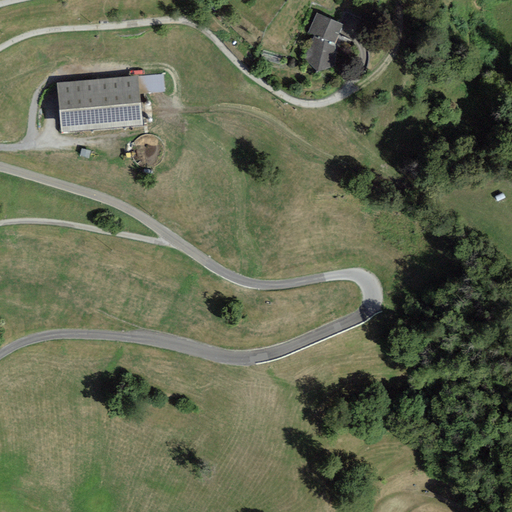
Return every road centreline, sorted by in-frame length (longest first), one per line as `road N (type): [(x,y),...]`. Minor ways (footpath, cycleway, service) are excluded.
road 1 (tertiary): [(0,167),(119,205),(234,278),(266,285),(355,274),(368,281),(373,298),(355,318),(257,356),(76,333),(38,337),(0,354)]
road 2 (track): [(0,49),(49,29),(187,22),(282,98),(329,108),(403,45),(402,0)]
road 3 (track): [(511,409),(440,326),(391,299),(373,298)]
